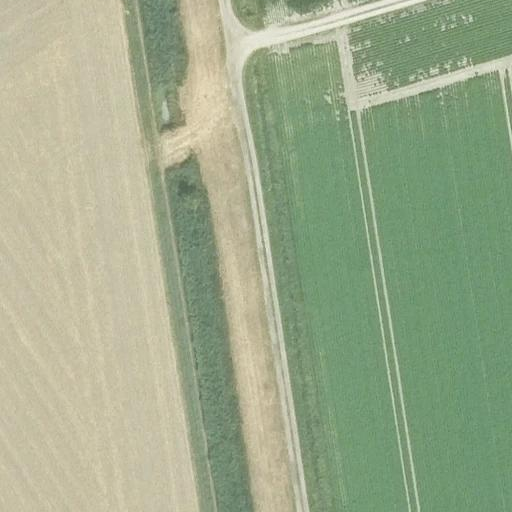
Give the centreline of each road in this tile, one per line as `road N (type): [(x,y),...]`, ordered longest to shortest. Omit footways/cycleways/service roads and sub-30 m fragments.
road 1 (track): [(231,0),(307,511)]
road 2 (unknown): [(239,53),(409,0)]
